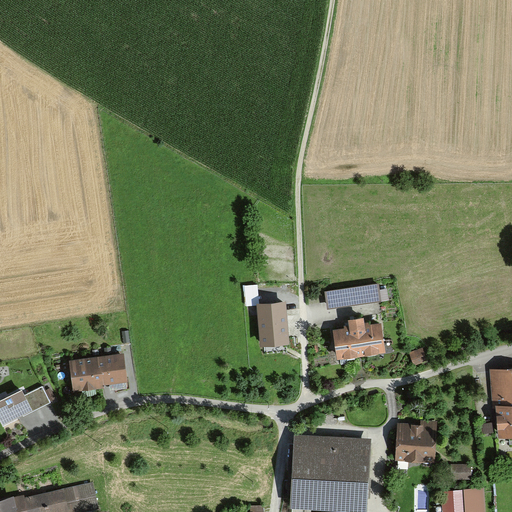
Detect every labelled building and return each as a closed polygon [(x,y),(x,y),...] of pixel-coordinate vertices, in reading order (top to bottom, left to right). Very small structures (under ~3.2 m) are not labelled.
[(377,284),(324,291),(326,306),(379,298),(377,284)] [(287,305),(259,307),(263,343),(291,340),(287,305)] [(373,319),(326,328),(332,359),(379,350),(373,319)] [(129,330),(122,331),(123,343),(130,342),(129,330)] [(419,350),(409,355),(413,364),(423,359),(419,350)] [(123,355),(102,357),(104,381),(125,380),(123,355)] [(94,358),(64,361),(67,390),(97,387),(94,358)] [(511,368),(488,371),(494,434),(511,432),(511,368)] [(16,388),(0,395),(0,421),(22,410),(24,414),(46,403),(38,387),(20,396),(16,388)] [(432,428),(395,427),(394,462),(432,462),(432,428)] [(363,439),(292,435),(288,506),(359,510),(363,439)] [(469,466),(451,467),(452,481),(470,480),(469,466)] [(21,494),(0,498),(0,511),(63,511),(94,505),(90,485),(22,500),(21,494)] [(483,511),(482,490),(462,491),(463,511),(483,511)]
